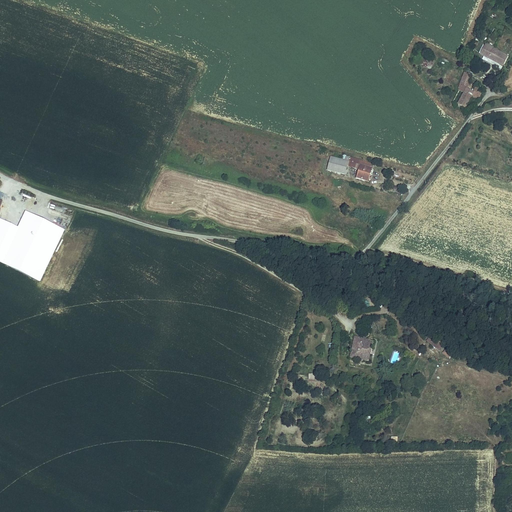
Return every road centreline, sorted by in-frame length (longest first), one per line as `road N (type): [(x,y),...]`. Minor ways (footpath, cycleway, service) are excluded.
road 1 (unclassified): [(0,175),(56,200),(194,236),(353,257),(469,118)]
road 2 (track): [(366,250),(511,290)]
